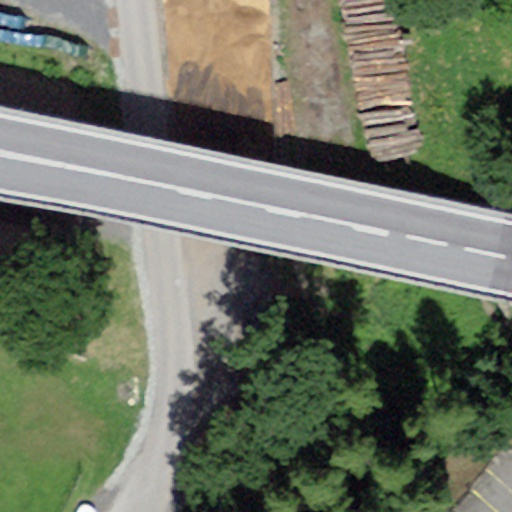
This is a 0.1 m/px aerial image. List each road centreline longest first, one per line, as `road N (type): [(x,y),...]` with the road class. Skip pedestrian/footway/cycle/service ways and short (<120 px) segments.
road 1 (primary): [(511,258),(0,154)]
road 2 (unclassified): [(136,511),(168,427),(176,369),(130,0)]
